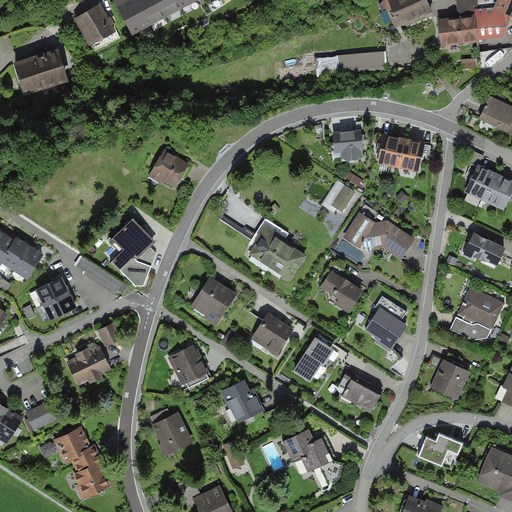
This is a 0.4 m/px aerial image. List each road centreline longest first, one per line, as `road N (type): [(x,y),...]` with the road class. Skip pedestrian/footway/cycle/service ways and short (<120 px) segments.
road 1 (residential): [(448,127),(384,106),(291,118),(235,149),(151,300),(129,434),(142,511)]
road 2 (residential): [(377,455),(427,319),(448,127)]
road 3 (residential): [(377,455),(419,422),(473,417),(511,427)]
road 4 (unknown): [(101,316),(65,250),(13,220)]
